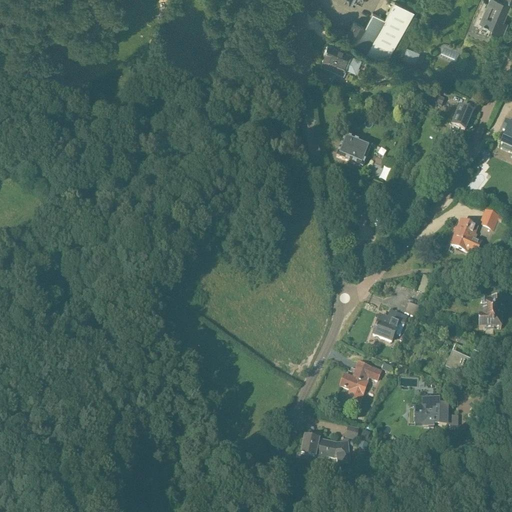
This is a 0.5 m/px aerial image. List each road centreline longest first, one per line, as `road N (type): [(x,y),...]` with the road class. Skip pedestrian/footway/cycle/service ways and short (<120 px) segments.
road 1 (residential): [(344,304),(304,122),(304,0)]
road 2 (residential): [(511,52),(453,177),(409,239),(344,304)]
road 3 (residential): [(322,511),(427,481),(458,458),(511,353)]
road 4 (residential): [(254,511),(344,304)]
